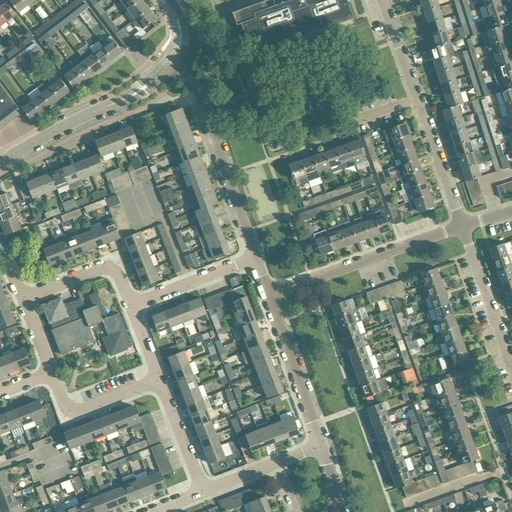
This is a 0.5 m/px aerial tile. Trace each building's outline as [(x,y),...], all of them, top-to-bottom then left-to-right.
[(28,5),(24,0),(11,0),(10,1),(9,0),(19,13),(19,12),(28,5)] [(128,10),(140,0),(120,0),(121,0),(128,10)] [(135,19),(149,9),(144,2),(144,3),(141,0),(140,0),(128,10),(135,19)] [(291,0),(284,3),(284,2),(282,3),(268,8),(265,2),(265,1),(233,12),(237,25),(241,24),(241,23),(242,23),(247,37),(246,37),(247,38),(262,33),(266,44),(266,43),(280,38),(280,39),(281,39),(281,38),(295,33),(297,39),(354,18),(347,0),(291,0)] [(437,0),(420,0),(424,12),(439,7),(437,0)] [(501,1),(485,6),(489,18),(504,13),(501,1)] [(7,2),(0,7),(0,13),(6,22),(16,14),(7,2)] [(66,15),(75,7),(72,3),(63,11),(66,15)] [(86,3),(76,11),(79,15),(79,14),(87,24),(92,20),(85,10),(89,7),(86,3)] [(105,12),(97,3),(93,6),(101,15),(105,12)] [(439,7),(424,12),(428,24),(443,19),(439,7)] [(149,9),(135,19),(143,29),(157,18),(151,12),(149,9)] [(56,22),(66,15),(63,11),(53,18),(56,22)] [(75,17),(79,15),(76,11),(66,18),(70,22),(70,21),(76,27),(80,23),(75,17)] [(112,22),(105,12),(101,15),(108,25),(112,22)] [(492,29),(487,31),(502,26),(508,24),(504,13),(489,18),(492,29)] [(47,29),(56,22),(53,18),(44,25),(47,29)] [(60,29),(70,22),(66,18),(57,25),(60,29)] [(443,19),(428,24),(431,36),(447,31),(443,19)] [(119,31),(112,22),(108,25),(115,34),(124,28),(119,31)] [(37,37),(47,29),(44,25),(34,33),(37,37)] [(50,36),(60,29),(57,25),(47,33),(50,36)] [(502,26),(487,31),(490,43),(506,38),(502,26)] [(129,34),(124,28),(115,34),(124,46),(132,39),(129,34)] [(447,31),(431,36),(435,47),(445,44),(451,42),(447,31)] [(56,44),(53,40),(50,36),(47,33),(38,40),(41,44),(45,41),(51,48),(56,44)] [(32,35),(22,43),(25,46),(34,39),(32,35)] [(110,36),(106,40),(108,43),(103,47),(113,59),(119,54),(118,54),(121,51),(122,52),(110,36)] [(506,38),(490,43),(494,55),(510,50),(506,38)] [(22,43),(12,50),(15,53),(25,46),(22,43)] [(34,43),(24,51),(27,55),(27,54),(33,62),(43,55),(37,47),(34,43)] [(435,47),(429,49),(433,61),(449,56),(445,44),(435,47)] [(113,59),(103,47),(94,54),(103,67),(109,62),(109,61),(112,59),(112,60),(113,59)] [(12,50),(6,55),(9,58),(15,53),(12,50)] [(511,56),(510,50),(494,55),(498,66),(511,61),(511,56)] [(23,58),(27,55),(24,51),(14,58),(17,62),(18,62),(22,66),(27,62),(23,58)] [(103,67),(94,54),(84,61),(93,74),(100,69),(99,68),(102,66),(103,67)] [(449,56),(433,61),(437,73),(453,68),(449,56)] [(8,69),(17,62),(14,58),(5,65),(8,69)] [(93,74),(84,61),(74,69),(84,81),(90,76),(92,73),(93,74)] [(498,67),(493,68),(496,80),(511,74),(511,61),(498,66),(498,67)] [(453,68),(437,73),(441,85),(456,80),(453,68)] [(83,81),(84,81),(74,69),(64,76),(74,88),(80,83),(83,80),(83,81)] [(511,74),(496,80),(500,92),(511,88),(511,74)] [(61,79),(51,86),(60,99),(60,98),(66,94),(70,91),(61,79)] [(456,80),(441,85),(444,97),(460,92),(456,80)] [(22,113),(15,103),(0,83),(0,114),(5,111),(10,107),(17,117),(22,113)] [(60,99),(51,86),(41,94),(51,106),(51,105),(56,101),(56,102),(60,99)] [(499,92),(495,93),(499,105),(503,104),(511,100),(511,88),(500,92),(499,92)] [(460,92),(444,97),(448,108),(458,105),(464,103),(460,92)] [(47,109),(51,106),(41,94),(32,101),(41,113),(46,108),(47,109)] [(511,100),(503,104),(507,116),(511,114),(511,100)] [(41,113),(32,101),(22,108),(31,121),(32,120),(31,120),(37,116),(41,113)] [(448,108),(442,110),(446,122),(462,117),(458,105),(448,108)] [(17,117),(10,107),(5,111),(12,120),(17,117)] [(166,115),(170,127),(187,120),(182,108),(166,115)] [(12,120),(5,111),(0,114),(7,124),(12,120)] [(462,117),(446,122),(450,134),(466,128),(462,117)] [(191,132),(187,120),(170,127),(175,138),(191,132)] [(392,135),(394,140),(409,135),(409,136),(405,124),(405,123),(384,131),(386,137),(392,135)] [(132,127),(120,132),(126,147),(138,142),(132,127)] [(466,128),(450,134),(454,146),(469,141),(466,128)] [(126,147),(120,132),(108,136),(114,152),(126,147)] [(196,144),(191,132),(175,138),(179,150),(196,144)] [(410,136),(409,135),(394,140),(388,142),(390,149),(397,147),(398,152),(414,147),(413,147),(409,136),(410,136)] [(114,152),(108,136),(96,141),(102,156),(114,152)] [(364,138),(368,149),(374,147),(370,136),(364,138)] [(348,144),(353,158),(356,165),(367,161),(360,139),(360,140),(349,144),(348,143),(348,144)] [(469,141),(454,146),(458,157),(473,152),(469,141)] [(200,156),(196,144),(179,150),(184,162),(200,156)] [(353,158),(348,144),(337,148),(336,148),(336,149),(344,169),(356,165),(353,158)] [(378,159),(374,147),(368,149),(372,161),(378,159)] [(414,147),(398,152),(392,154),(394,161),(401,159),(402,164),(403,164),(418,159),(417,159),(413,148),(414,147)] [(344,169),(336,149),(325,153),(325,152),(324,152),(325,153),(330,167),(335,165),(337,171),(344,169)] [(473,152),(458,157),(462,169),(477,164),(473,152)] [(330,167),(325,153),(313,157),(313,156),(313,157),(318,171),(323,169),(325,175),(332,173),(330,167)] [(98,155),(86,160),(92,175),(104,170),(98,155)] [(205,168),(200,156),(184,162),(188,174),(205,168)] [(318,171),(313,157),(302,161),(301,160),(301,161),(306,175),(309,181),(320,177),(318,171)] [(382,171),(378,159),(372,161),(376,173),(382,171)] [(418,159),(403,164),(402,164),(396,166),(399,173),(405,170),(407,176),(422,171),(422,170),(421,171),(417,159),(418,159)] [(92,175),(86,160),(74,164),(80,180),(92,175)] [(306,175),(301,161),(290,165),(290,164),(289,165),(294,180),(298,178),(300,184),(309,181),(306,175)] [(80,180),(74,164),(62,169),(68,184),(71,190),(83,185),(80,180)] [(477,164),(462,169),(466,181),(477,178),(481,176),(477,164)] [(141,168),(146,180),(151,178),(147,166),(141,168)] [(135,170),(140,182),(146,180),(141,168),(135,170)] [(209,179),(205,168),(188,174),(193,186),(209,179)] [(68,184),(62,169),(51,173),(57,189),(68,184)] [(130,173),(134,185),(140,182),(135,170),(130,173)] [(387,183),(382,171),(376,173),(381,185),(387,183)] [(422,171),(407,176),(400,178),(403,184),(409,182),(411,187),(426,182),(425,182),(421,171),(422,171)] [(57,189),(51,173),(39,178),(45,193),(57,189)] [(128,173),(122,175),(127,188),(133,185),(128,173)] [(127,188),(122,175),(117,178),(121,190),(127,188)] [(373,177),(361,181),(363,187),(375,183),(373,177)] [(45,193),(39,178),(27,182),(33,198),(45,193)] [(116,192),(121,190),(117,178),(111,180),(116,192)] [(477,178),(466,181),(467,187),(479,183),(477,178)] [(214,191),(209,179),(193,186),(197,197),(214,191)] [(363,187),(361,181),(350,185),(352,191),(363,187)] [(429,194),(425,183),(426,183),(426,182),(411,187),(405,189),(409,201),(430,194),(429,194)] [(391,194),(387,183),(381,185),(385,197),(391,194)] [(479,183),(467,187),(469,193),(481,190),(479,183)] [(508,183),(502,184),(506,196),(511,194),(508,183)] [(502,184),(497,186),(500,198),(506,196),(502,184)] [(352,191),(350,185),(338,189),(340,195),(352,191)] [(19,188),(24,200),(30,198),(25,186),(19,188)] [(377,186),(365,191),(367,197),(379,192),(377,186)] [(159,192),(162,197),(174,193),(171,187),(159,192)] [(340,195),(338,189),(326,193),(328,199),(340,195)] [(481,190),(469,193),(471,200),(483,196),(481,190)] [(218,203),(214,191),(197,197),(202,209),(212,205),(218,203)] [(367,197),(365,191),(353,195),(355,201),(367,197)] [(0,195),(0,209),(12,205),(7,193),(0,195)] [(176,199),(174,193),(162,197),(164,203),(176,199)] [(328,199),(326,193),(314,198),(316,203),(328,199)] [(395,206),(391,194),(385,197),(389,208),(395,206)] [(430,194),(409,201),(411,208),(417,206),(419,211),(434,206),(433,206),(429,195),(430,194)] [(355,201),(353,195),(341,199),(343,205),(355,201)] [(483,196),(471,200),(474,206),(485,202),(483,196)] [(86,197),(75,201),(77,207),(89,202),(86,197)] [(316,203),(314,198),(302,202),(304,208),(316,203)] [(77,207),(75,201),(74,199),(62,203),(66,211),(77,207)] [(105,199),(93,204),(95,209),(107,205),(105,199)] [(343,205),(341,199),(330,203),(332,209),(343,205)] [(108,208),(111,214),(123,210),(120,203),(108,208)] [(332,209),(330,203),(318,207),(320,213),(332,209)] [(95,209),(93,204),(84,207),(87,213),(95,209)] [(17,217),(12,205),(0,209),(0,219),(1,223),(17,217)] [(216,217),(212,205),(202,209),(195,211),(200,223),(216,217)] [(397,212),(395,206),(389,208),(395,224),(403,221),(399,211),(397,212)] [(168,214),(171,221),(176,219),(171,207),(166,209),(168,214)] [(314,216),(320,213),(318,207),(300,214),(303,221),(314,217),(314,216)] [(79,209),(70,213),(72,218),(81,215),(79,209)] [(375,219),(380,234),(381,234),(380,233),(392,229),(392,230),(385,209),(373,213),(375,219)] [(125,216),(123,210),(111,214),(113,221),(125,216)] [(72,218),(70,213),(61,216),(63,222),(72,218)] [(380,234),(375,219),(373,213),(366,215),(368,221),(363,223),(369,238),(369,237),(380,233),(380,234)] [(116,227),(128,222),(125,216),(113,221),(114,222),(116,227)] [(21,229),(17,217),(1,223),(6,235),(21,229)] [(221,229),(216,217),(200,223),(204,235),(221,229)] [(369,238),(363,223),(361,217),(354,219),(357,225),(352,227),(351,227),(357,242),(357,241),(368,237),(368,238),(369,238)] [(56,218),(47,222),(49,227),(58,224),(56,218)] [(357,242),(351,227),(352,227),(349,221),(343,224),(345,230),(340,231),(340,232),(345,246),(356,242),(357,242)] [(49,227),(47,222),(38,225),(40,231),(49,227)] [(118,233),(116,227),(114,222),(102,226),(108,242),(120,237),(118,233)] [(130,229),(128,222),(116,227),(118,233),(130,229)] [(158,225),(162,237),(167,235),(163,223),(158,225)] [(326,230),(328,236),(333,251),(334,251),(333,250),(345,246),(345,247),(345,246),(340,232),(340,231),(338,225),(326,230)] [(108,242),(102,226),(91,231),(97,247),(108,242)] [(133,235),(130,229),(118,233),(120,237),(121,240),(125,238),(133,235)] [(225,241),(221,229),(204,235),(209,247),(225,241)] [(333,251),(328,236),(326,230),(308,236),(315,254),(315,253),(320,251),(321,255),(322,255),(322,254),(333,250),(333,251)] [(97,247),(91,231),(79,235),(85,251),(97,247)] [(140,232),(133,235),(125,238),(130,250),(145,244),(140,232)] [(85,251),(79,235),(68,240),(74,255),(85,251)] [(172,247),(167,235),(162,237),(167,249),(172,247)] [(74,255),(68,240),(56,244),(62,260),(74,255)] [(230,253),(225,241),(209,247),(213,259),(230,253)] [(504,243),(489,249),(493,261),(508,255),(504,243)] [(62,260),(56,244),(44,249),(50,265),(62,260)] [(150,256),(145,244),(130,250),(134,262),(150,256)] [(176,259),(172,247),(167,249),(171,259),(167,261),(167,260),(160,262),(161,265),(171,261),(176,259)] [(184,256),(189,268),(194,266),(190,254),(184,256)] [(511,264),(508,255),(493,261),(497,272),(511,266),(511,264)] [(139,274),(154,268),(150,256),(134,262),(139,274)] [(181,271),(176,259),(171,261),(176,273),(181,271)] [(511,266),(497,272),(501,284),(511,280),(511,266)] [(421,273),(425,285),(441,279),(437,267),(421,273)] [(159,280),(154,268),(139,274),(143,286),(159,280)] [(236,276),(229,279),(232,287),(239,284),(236,276)] [(445,291),(441,279),(425,285),(429,296),(445,291)] [(511,280),(501,284),(505,296),(511,293),(511,280)] [(400,281),(395,283),(399,294),(405,292),(400,281)] [(399,294),(395,283),(389,285),(393,296),(399,294)] [(393,296),(389,285),(383,287),(387,298),(393,296)] [(251,308),(247,297),(247,296),(243,286),(233,290),(237,300),(231,302),(230,303),(231,303),(235,314),(251,308)] [(387,298),(383,287),(378,289),(382,300),(387,298)] [(237,300),(233,290),(232,288),(226,290),(231,302),(237,300)] [(382,300),(378,289),(372,291),(376,302),(380,301),(382,300)] [(231,302),(226,290),(221,292),(225,304),(230,303),(231,302)] [(376,302),(372,291),(366,293),(370,304),(376,302)] [(449,302),(445,291),(429,296),(433,308),(449,302)] [(106,319),(108,324),(109,323),(107,317),(97,292),(89,296),(93,306),(85,310),(81,299),(64,305),(61,298),(43,305),(50,323),(51,323),(53,329),(52,330),(54,330),(57,339),(59,340),(60,342),(59,344),(63,353),(61,354),(61,355),(95,341),(89,326),(102,321),(103,322),(103,320),(106,319)] [(225,304),(221,292),(215,295),(220,307),(225,304)] [(220,307),(215,295),(210,297),(214,309),(220,307)] [(214,309),(210,297),(204,299),(209,311),(214,309)] [(200,298),(189,303),(194,318),(198,316),(203,322),(209,320),(206,313),(200,298)] [(0,315),(11,311),(6,299),(0,301),(0,315)] [(331,305),(336,317),(352,311),(347,300),(331,305)] [(453,314),(449,302),(433,308),(437,319),(453,314)] [(194,318),(189,303),(177,307),(182,322),(194,318)] [(182,322),(177,307),(165,312),(172,331),(184,326),(182,322)] [(403,319),(399,307),(394,309),(398,321),(403,319)] [(256,320),(251,308),(235,314),(240,326),(256,320)] [(358,309),(352,311),(336,317),(340,329),(356,323),(362,320),(358,309)] [(0,328),(15,322),(11,311),(0,315),(0,328)] [(172,331),(165,312),(153,316),(159,332),(166,329),(168,336),(173,334),(172,331)] [(107,317),(109,323),(108,324),(108,325),(110,324),(111,329),(106,331),(109,337),(104,339),(110,356),(127,349),(127,348),(132,347),(119,313),(113,316),(113,317),(110,319),(109,317),(108,318),(107,317)] [(457,325),(453,314),(437,319),(441,331),(457,325)] [(260,332),(256,320),(240,326),(244,338),(260,332)] [(360,334),(356,323),(340,329),(344,340),(360,334)] [(7,329),(9,335),(18,331),(16,325),(7,329)] [(461,337),(457,325),(441,331),(436,333),(438,338),(443,336),(446,342),(461,337)] [(397,327),(389,330),(392,336),(394,335),(400,333),(397,327)] [(265,343),(260,332),(244,338),(249,350),(265,343)] [(364,346),(360,334),(344,340),(348,352),(364,346)] [(466,348),(461,337),(446,342),(450,354),(466,348)] [(412,342),(407,344),(411,355),(421,351),(417,340),(412,342)] [(269,355),(265,343),(249,350),(253,361),(269,355)] [(180,350),(178,345),(166,349),(168,354),(180,350)] [(368,357),(364,346),(348,352),(353,363),(368,357)] [(470,360),(466,348),(450,354),(454,366),(470,360)] [(25,349),(13,353),(19,368),(31,364),(25,349)] [(169,357),(173,369),(189,363),(184,351),(169,357)] [(19,368),(13,353),(2,358),(8,373),(19,368)] [(221,364),(216,353),(211,355),(214,361),(211,362),(213,367),(221,364)] [(274,367),(269,355),(253,361),(258,373),(274,367)] [(374,355),(368,357),(353,363),(357,374),(373,369),(379,366),(374,355)] [(193,375),(189,363),(173,369),(178,381),(193,375)] [(278,379),(274,367),(258,373),(262,385),(278,379)] [(377,380),(373,369),(357,374),(361,386),(377,380)] [(198,387),(193,375),(178,381),(182,393),(198,387)] [(433,383),(438,395),(454,389),(449,377),(433,383)] [(384,378),(377,380),(361,386),(365,398),(366,398),(372,395),(388,389),(384,378)] [(283,390),(278,379),(262,385),(267,396),(267,397),(283,391),(283,390)] [(203,385),(198,387),(182,393),(187,405),(207,397),(203,385)] [(227,395),(229,402),(234,400),(230,388),(225,390),(227,395)] [(458,400),(454,389),(438,395),(442,406),(458,400)] [(404,402),(406,407),(411,405),(406,393),(402,395),(404,402)] [(372,395),(366,398),(368,403),(374,401),(372,395)] [(211,408),(207,397),(187,405),(192,416),(207,410),(211,408)] [(238,408),(234,400),(229,402),(233,410),(238,408)] [(414,404),(418,415),(423,413),(421,408),(425,407),(427,406),(425,400),(419,402),(414,404)] [(462,412),(458,400),(442,406),(446,418),(462,412)] [(40,401),(28,405),(34,420),(46,416),(40,401)] [(367,408),(371,420),(387,414),(383,402),(367,408)] [(34,420),(28,405),(17,410),(22,425),(34,420)] [(415,416),(411,405),(406,407),(408,412),(410,418),(415,416)] [(135,406),(123,411),(129,426),(141,421),(139,417),(135,406)] [(22,425),(17,410),(5,414),(11,429),(22,425)] [(212,422),(207,410),(192,416),(196,428),(212,422)] [(129,426),(123,411),(111,415),(117,430),(129,426)] [(466,424),(462,412),(446,418),(450,429),(466,424)] [(511,412),(499,417),(503,429),(511,425),(511,412)] [(141,423),(153,418),(151,413),(139,417),(141,421),(141,423)] [(427,425),(423,413),(418,415),(422,426),(427,425)] [(0,433),(11,429),(5,414),(0,416),(0,433)] [(391,425),(387,414),(371,420),(375,431),(391,425)] [(117,430),(111,415),(100,420),(105,435),(117,430)] [(300,433),(293,416),(281,421),(288,437),(300,433)] [(418,423),(415,416),(410,418),(410,419),(408,420),(410,426),(418,423)] [(143,428),(155,424),(153,418),(141,423),(143,428)] [(105,435),(100,420),(88,424),(94,439),(105,435)] [(218,420),(212,422),(196,428),(201,440),(216,434),(222,431),(218,420)] [(288,437),(281,421),(269,426),(276,442),(288,437)] [(94,439),(88,424),(77,429),(82,444),(87,442),(90,449),(97,447),(94,439)] [(157,429),(155,424),(143,428),(145,433),(157,429)] [(471,435),(466,424),(450,429),(455,441),(471,435)] [(242,432),(239,425),(234,427),(236,434),(242,432)] [(396,437),(391,425),(375,431),(380,442),(396,437)] [(422,427),(427,438),(431,436),(427,425),(422,427)] [(511,438),(511,425),(503,429),(507,440),(511,438)] [(276,442),(269,426),(258,430),(264,447),(276,442)] [(82,444),(77,429),(65,433),(70,448),(82,444)] [(147,439),(159,434),(157,429),(145,433),(147,439)] [(264,447),(258,430),(246,435),(252,451),(264,447)] [(162,441),(159,434),(147,439),(148,439),(150,445),(162,441)] [(221,445),(216,434),(201,440),(205,451),(221,445)] [(475,447),(471,435),(455,441),(459,452),(475,447)] [(427,438),(431,450),(436,448),(431,436),(427,438)] [(51,437),(42,440),(44,446),(53,442),(51,437)] [(243,451),(248,449),(243,437),(238,439),(243,451)] [(400,448),(396,437),(380,442),(384,454),(400,448)] [(148,439),(136,444),(138,450),(150,445),(148,439)] [(44,446),(42,440),(33,444),(35,449),(44,446)] [(151,448),(153,454),(165,449),(163,443),(151,448)] [(138,450),(136,444),(127,448),(129,453),(138,450)] [(225,457),(221,445),(205,451),(210,463),(225,457)] [(28,446),(19,449),(21,455),(30,451),(28,446)] [(479,458),(475,447),(459,452),(463,464),(467,462),(473,460),(479,458)] [(404,460),(400,448),(384,454),(388,466),(404,460)] [(433,456),(435,461),(440,459),(436,448),(431,450),(433,456)] [(21,455),(19,449),(10,453),(12,458),(21,455)] [(122,449),(113,453),(115,459),(124,455),(122,449)] [(148,449),(139,453),(141,458),(150,455),(148,449)] [(167,455),(165,449),(153,454),(155,459),(167,455)] [(115,459),(113,453),(103,457),(106,462),(115,459)] [(141,458),(139,453),(130,456),(132,462),(141,458)] [(157,464),(169,460),(167,455),(155,459),(157,464)] [(125,458),(116,462),(118,467),(127,464),(125,458)] [(99,459),(90,463),(92,469),(93,469),(102,465),(99,459)] [(441,459),(440,459),(435,461),(439,473),(445,471),(441,459)] [(171,465),(169,460),(157,464),(159,470),(171,465)] [(408,471),(404,460),(388,466),(393,477),(408,471)] [(477,472),(473,460),(467,462),(471,474),(477,472)] [(27,465),(30,474),(36,471),(33,462),(27,465)] [(118,467),(116,462),(107,465),(109,471),(114,469),(115,474),(120,472),(118,467)] [(471,474),(467,462),(463,464),(462,465),(466,476),(471,474)] [(92,469),(90,463),(81,466),(84,473),(92,469)] [(104,471),(102,465),(93,469),(94,473),(95,475),(99,487),(104,485),(99,473),(104,471)] [(173,471),(171,465),(159,470),(160,472),(162,476),(173,471)] [(466,476),(462,465),(456,467),(460,478),(466,476)] [(460,478),(456,467),(450,469),(455,480),(460,478)] [(95,475),(94,473),(93,469),(92,469),(84,473),(86,478),(95,475)] [(455,480),(450,469),(445,471),(449,482),(455,480)] [(0,471),(0,485),(8,482),(4,470),(0,471)] [(40,480),(36,471),(30,474),(31,474),(21,478),(23,484),(33,480),(34,483),(40,480)] [(413,483),(408,471),(393,477),(397,489),(402,487),(408,484),(413,483)] [(449,482),(445,471),(439,473),(443,484),(449,482)] [(166,487),(162,476),(160,472),(149,477),(155,492),(166,487)] [(436,474),(431,476),(435,487),(441,485),(436,474)] [(79,476),(70,480),(74,490),(75,492),(78,499),(82,497),(81,495),(77,484),(81,482),(79,476)] [(435,487),(431,476),(425,478),(429,489),(435,487)] [(155,492),(149,477),(137,481),(143,496),(155,492)] [(429,489),(425,478),(419,480),(424,491),(429,489)] [(74,490),(70,480),(61,483),(64,489),(66,488),(68,493),(74,490)] [(424,491),(419,480),(414,482),(418,494),(424,491)] [(143,496),(137,481),(126,486),(132,501),(143,496)] [(0,498),(13,494),(8,482),(0,485),(0,498)] [(418,494),(414,482),(413,483),(408,484),(412,496),(418,494)] [(412,496),(408,484),(402,487),(407,498),(412,496)] [(36,488),(39,497),(45,494),(42,485),(36,488)] [(55,485),(46,489),(48,495),(58,491),(55,485)] [(132,501),(126,486),(114,490),(120,505),(132,501)] [(252,488),(246,490),(251,502),(257,500),(252,488)] [(120,505),(114,490),(103,495),(108,510),(120,505)] [(251,502),(246,490),(241,492),(245,504),(249,503),(251,502)] [(245,504),(241,492),(235,494),(240,506),(245,504)] [(15,501),(13,494),(0,498),(0,505),(2,511),(24,503),(22,498),(15,501)] [(49,503),(45,494),(39,497),(43,506),(49,503)] [(240,506),(235,494),(229,496),(234,508),(240,506)] [(103,511),(108,510),(103,495),(91,499),(96,511),(103,511)] [(453,495),(442,499),(444,504),(455,500),(453,495)] [(234,508),(229,496),(224,499),(229,511),(234,508)] [(257,500),(251,502),(249,503),(252,511),(261,511),(270,508),(266,497),(257,500)] [(96,511),(91,499),(79,504),(82,511),(96,511)] [(225,511),(229,511),(224,499),(218,501),(222,511),(225,511)] [(444,504),(442,499),(430,503),(432,508),(444,504)] [(503,500),(484,507),(485,511),(498,511),(499,511),(506,509),(503,500)] [(24,503),(2,511),(19,511),(17,505),(24,503)]
